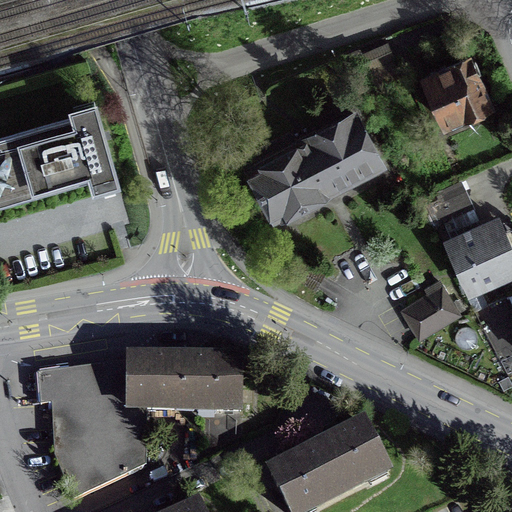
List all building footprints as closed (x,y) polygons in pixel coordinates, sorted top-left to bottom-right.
[(390,61),(392,60),(385,45),(359,56),(357,50),(339,58),(358,94),(373,88),(366,71),(387,62),(392,72),(394,71),(390,61)] [(488,106),(467,60),(423,79),(443,125),(488,106)] [(106,181),(116,179),(94,101),(73,107),(75,116),(0,137),(0,198),(91,172),(95,185),(106,181)] [(330,188),(377,164),(352,117),(305,142),(330,188)] [(274,218),(330,188),(305,142),(249,170),(274,218)] [(463,194),(432,208),(439,224),(470,210),(463,194)] [(470,290),(511,271),(511,260),(495,222),(448,244),(456,261),(457,260),(470,290)] [(287,275),(314,291),(323,276),(295,260),(287,275)] [(457,316),(440,288),(401,312),(418,340),(457,316)] [(239,364),(198,364),(183,364),(182,360),(129,360),(128,363),(126,363),(126,374),(62,382),(57,404),(50,405),(52,459),(71,503),(144,469),(145,413),(172,413),(172,407),(193,408),(193,413),(194,413),(194,408),(215,408),(215,414),(239,414),(239,364)] [(309,511),(386,473),(363,429),(269,477),(286,511),(309,511)]
